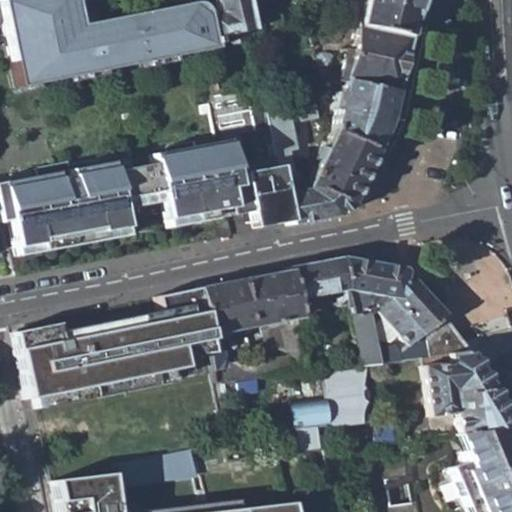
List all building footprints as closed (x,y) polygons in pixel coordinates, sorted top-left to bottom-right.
[(68,0),(0,0),(0,31),(12,89),(208,49),(207,45),(209,45),(208,39),(207,40),(202,16),(201,11),(196,5),(193,4),(189,4),(97,21),(94,11),(73,15),(68,0)] [(202,16),(207,40),(208,39),(213,38),(247,31),(246,25),(240,0),(209,0),(213,14),(202,16)] [(258,0),(240,0),(246,25),(263,22),(258,0)] [(349,0),(354,26),(402,38),(411,0),(349,0)] [(337,82),(386,93),(402,38),(354,26),(346,52),(341,50),(334,76),(311,70),(313,80),(332,85),(333,82),(337,82)] [(323,132),(368,151),(378,125),(386,93),(337,82),(334,95),(329,94),(324,109),(329,111),(323,132)] [(272,157),(279,195),(288,193),(283,156),(290,155),(285,125),(299,124),(300,128),(317,126),(315,115),(264,117),(272,157)] [(368,151),(323,132),(317,153),(312,151),(310,157),(315,159),(305,188),(352,192),(368,151)] [(33,177),(0,183),(0,207),(25,202),(28,216),(10,220),(16,249),(119,229),(115,211),(113,201),(154,193),(155,203),(159,222),(187,216),(188,224),(243,213),(249,212),(249,209),(281,203),(279,195),(272,157),(226,166),(223,149),(194,155),(193,147),(146,156),(148,165),(108,173),(106,163),(65,171),(64,163),(32,170),(33,177)] [(284,222),(285,226),(333,217),(345,210),(352,192),(305,188),(303,194),(288,193),(279,195),(281,203),(284,222)] [(154,193),(113,201),(115,211),(155,203),(154,193)] [(25,202),(0,207),(0,210),(3,223),(9,259),(120,237),(119,229),(16,249),(10,220),(28,216),(25,202)] [(249,212),(243,213),(247,229),(284,222),(281,203),(249,209),(249,212)] [(187,216),(159,222),(160,230),(188,224),(187,216)] [(365,304),(398,269),(373,264),(375,259),(343,254),(341,259),(335,260),(344,304),(357,367),(362,366),(375,364),(365,314),(359,314),(359,296),(364,297),(365,304)] [(336,306),(344,304),(335,260),(284,268),(284,271),(295,330),(306,328),(299,300),(332,291),(336,306)] [(438,314),(398,269),(365,304),(403,346),(438,314)] [(211,387),(304,374),(295,330),(284,271),(193,289),(206,353),(209,371),(218,370),(220,356),(216,333),(286,320),(287,339),(289,354),(285,358),(227,366),(227,374),(209,377),(211,387)] [(194,356),(206,353),(193,289),(151,297),(154,312),(155,321),(53,342),(52,333),(50,325),(20,330),(23,347),(9,350),(20,400),(29,398),(31,409),(68,402),(65,390),(161,371),(176,368),(172,346),(184,343),(194,356)] [(52,333),(53,342),(155,321),(154,312),(52,333)] [(448,328),(444,323),(421,341),(423,357),(464,352),(448,328)] [(6,333),(9,350),(23,347),(20,330),(6,333)] [(509,427),(464,352),(423,357),(416,359),(423,416),(450,414),(453,434),(509,427)] [(211,387),(226,462),(315,450),(312,428),(324,426),(325,431),(360,427),(361,420),(362,414),(366,409),(368,406),(373,401),(367,401),(366,392),(369,388),(366,387),(362,366),(357,367),(304,374),(211,387)] [(65,390),(68,402),(163,382),(161,371),(65,390)] [(511,511),(511,449),(499,455),(494,448),(451,454),(454,466),(439,470),(454,511),(511,511)] [(191,452),(116,459),(118,480),(193,472),(191,452)] [(284,511),(283,504),(281,504),(214,511),(107,511),(103,475),(46,481),(52,511),(284,511)]
